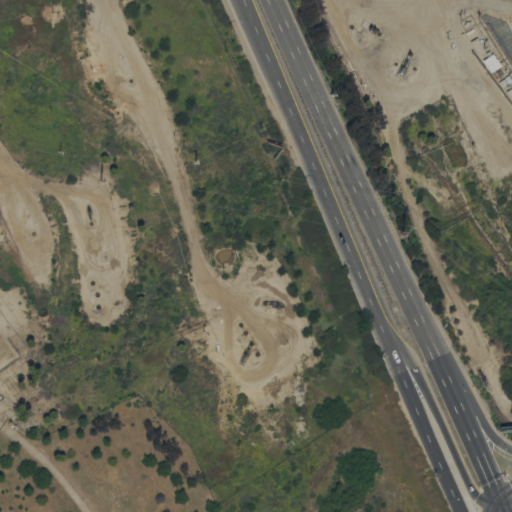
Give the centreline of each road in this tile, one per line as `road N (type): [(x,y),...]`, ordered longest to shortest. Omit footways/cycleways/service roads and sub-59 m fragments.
road 1 (primary): [(440,367),(270,0)]
road 2 (primary): [(241,0),(380,325)]
road 3 (primary): [(380,325),(415,364),(474,495),(498,500)]
road 4 (primary): [(380,325),(460,511)]
road 5 (primary): [(498,500),(440,367)]
